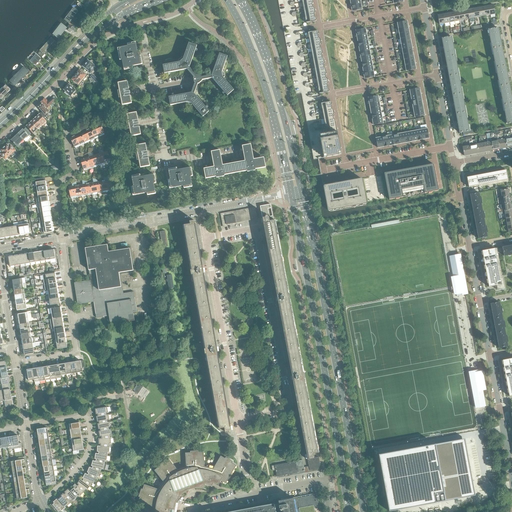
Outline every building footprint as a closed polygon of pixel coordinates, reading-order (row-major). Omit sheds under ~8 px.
[(64,19),(70,23),(78,12),(72,7),(64,19)] [(53,35),(59,40),(67,28),(61,24),(53,35)] [(76,29),(72,26),(69,24),(67,26),(70,28),(74,32),(76,29)] [(492,49),(502,47),(500,38),(501,38),(500,36),(499,36),(498,28),(497,28),(496,27),(493,28),(493,29),(488,30),(492,49)] [(39,51),(45,57),(57,44),(48,37),(42,44),(44,46),(39,51)] [(445,57),(455,56),(451,37),(442,38),(443,47),(442,47),(443,49),(444,49),(445,57)] [(141,56),(139,56),(138,56),(136,42),(127,44),(128,46),(117,48),(120,60),(122,60),(124,70),(133,69),(132,66),(140,65),(142,64),(141,59),(141,56)] [(164,73),(187,69),(188,68),(189,67),(197,45),(189,43),(183,59),(180,62),(163,65),(164,73)] [(502,47),(492,49),(496,67),(505,65),(504,57),(504,55),(503,55),(502,47)] [(219,53),(212,75),(212,76),(212,78),(227,95),(234,90),(222,77),(222,74),(222,73),(227,56),(219,53)] [(455,56),(445,57),(447,66),(446,66),(446,68),(447,68),(449,76),(458,74),(455,56)] [(87,71),(90,74),(91,72),(93,73),(94,72),(93,70),(96,67),(93,65),(95,63),(94,62),(92,60),(91,60),(90,62),(87,60),(83,66),(88,70),(87,71)] [(507,74),(505,65),(496,67),(500,86),(509,84),(508,78),(508,76),(508,74),(507,74)] [(195,83),(191,93),(192,93),(194,94),(198,84),(200,83),(201,82),(202,81),(212,78),(212,76),(212,75),(207,76),(201,77),(200,77),(199,76),(197,76),(189,67),(188,68),(187,69),(195,78),(194,79),(194,81),(195,83)] [(9,82),(14,87),(29,73),(23,68),(9,82)] [(80,70),(76,75),(83,81),(87,76),(80,70)] [(458,74),(449,76),(450,84),(449,85),(450,87),(451,87),(452,95),(462,93),(458,74)] [(83,81),(76,75),(72,80),(79,86),(83,81)] [(72,87),(73,86),(69,83),(64,89),(65,90),(63,92),(67,95),(68,95),(70,97),(73,94),(74,95),(77,92),(76,91),(76,90),(72,87)] [(509,84),(500,86),(503,105),(511,103),(511,99),(511,95),(511,92),(511,93),(509,84)] [(0,90),(0,99),(0,100),(10,90),(5,85),(0,90)] [(195,95),(194,94),(192,93),(191,93),(169,97),(170,105),(176,104),(187,102),(191,104),(202,117),(209,111),(195,95)] [(462,93),(452,95),(454,103),(453,103),(453,105),(454,105),(456,114),(465,112),(462,93)] [(45,99),(41,102),(42,104),(49,111),(51,108),(51,107),(50,105),(55,101),(54,100),(52,98),(49,101),(48,102),(45,99)] [(94,101),(87,109),(92,113),(99,106),(94,101)] [(511,103),(503,105),(507,124),(511,122),(511,103)] [(46,115),(43,117),(45,119),(52,113),(52,110),(51,108),(49,111),(42,104),(38,107),(42,112),(46,115)] [(469,130),(465,112),(456,114),(457,122),(457,124),(458,124),(459,133),(460,132),(469,131),(469,130)] [(35,118),(42,125),(47,121),(45,120),(45,119),(43,117),(40,113),(35,118)] [(31,122),(38,129),(42,125),(35,118),(31,122)] [(38,129),(31,122),(26,126),(35,135),(37,133),(35,132),(38,129)] [(95,126),(100,136),(105,134),(100,124),(95,126)] [(90,129),(95,139),(100,136),(95,126),(90,129)] [(320,135),(320,137),(323,155),(324,157),(326,157),(329,157),(340,155),(341,154),(340,147),(339,142),(336,127),(326,129),(323,129),(321,130),(322,134),(320,135)] [(23,129),(18,134),(24,140),(31,134),(27,129),(24,131),(23,129)] [(85,131),(90,141),(95,139),(90,129),(85,131)] [(80,133),(85,143),(90,141),(85,131),(80,133)] [(491,137),(490,137),(492,150),(500,149),(497,136),(493,137),(493,132),(490,133),(491,137)] [(76,135),(80,146),(85,143),(80,133),(76,135)] [(488,142),(484,143),(485,151),(492,150),(490,137),(489,133),(486,133),(488,142)] [(24,140),(18,134),(11,140),(20,150),(22,147),(20,145),(24,140)] [(75,148),(80,146),(76,135),(71,138),(75,148)] [(500,135),(497,136),(500,149),(507,147),(505,139),(504,135),(503,135),(500,135)] [(480,143),(477,144),(478,153),(485,151),(484,143),(483,139),(480,139),(479,139),(480,143)] [(472,141),(469,141),(469,145),(471,154),(478,153),(477,144),(476,140),(472,141)] [(4,147),(12,157),(16,154),(14,152),(15,150),(9,142),(4,147)] [(264,157),(253,159),(252,153),(250,144),(242,146),(244,155),(245,161),(244,161),(224,165),(222,165),(221,159),(219,150),(215,151),(211,151),(213,161),(214,167),(204,169),(205,178),(216,177),(216,178),(224,176),(224,175),(247,171),(247,172),(255,170),(255,169),(265,167),(264,157)] [(469,145),(462,147),(463,152),(464,155),(471,154),(469,145)] [(12,157),(4,147),(0,149),(0,153),(5,159),(7,158),(9,160),(12,157)] [(101,153),(105,164),(110,162),(107,151),(101,153)] [(96,155),(100,165),(105,164),(101,153),(96,155)] [(91,156),(95,167),(100,165),(96,155),(91,156)] [(86,158),(89,169),(95,167),(91,156),(86,158)] [(89,169),(86,158),(81,159),(84,170),(89,169)] [(434,163),(384,173),(389,199),(406,196),(405,189),(423,185),(424,193),(428,192),(428,193),(432,192),(432,191),(439,190),(434,163)] [(191,168),(183,169),(177,170),(177,168),(172,169),(168,169),(170,180),(168,180),(169,186),(169,188),(183,186),(184,188),(192,187),(192,183),(190,177),(190,176),(193,176),(191,168)] [(506,170),(467,177),(469,187),(505,180),(508,180),(506,170)] [(154,175),(146,176),(140,177),(140,175),(136,175),(132,176),(134,187),(131,187),(133,195),(147,193),(147,195),(156,194),(155,189),(154,183),(156,183),(154,175)] [(36,182),(37,187),(46,186),(45,181),(45,178),(38,179),(38,182),(36,182)] [(325,184),(323,187),(328,210),(329,211),(330,212),(365,205),(366,204),(367,203),(362,179),(360,178),(345,180),(344,182),(341,182),(340,182),(325,184)] [(193,189),(194,195),(212,191),(211,185),(193,189)] [(508,189),(501,190),(502,195),(502,197),(509,196),(508,189)] [(479,193),(470,194),(470,195),(471,199),(471,201),(470,201),(471,203),(472,203),(472,205),(473,209),(482,207),(481,204),(481,203),(480,198),(480,197),(479,193)] [(509,196),(502,197),(502,200),(503,204),(510,203),(509,196)] [(504,209),(503,209),(503,212),(511,210),(510,203),(503,204),(504,208),(504,209)] [(308,459),(314,458),(313,453),(318,452),(319,452),(304,373),(275,220),(274,220),(273,220),(271,204),(260,206),(263,223),(264,228),(276,292),(277,296),(285,338),(292,375),(293,380),(307,454),(308,459)] [(482,207),(473,209),(474,214),(474,215),(473,216),(474,218),(474,217),(475,219),(475,224),(484,222),(484,218),(483,218),(482,212),(482,207)] [(511,211),(511,210),(503,212),(503,214),(505,213),(506,218),(511,216),(511,211)] [(235,223),(234,217),(233,211),(221,213),(223,225),(235,223)] [(216,347),(213,326),(203,273),(203,268),(202,268),(195,224),(194,221),(189,221),(190,224),(184,225),(182,226),(218,428),(219,428),(224,427),(225,432),(231,431),(230,426),(217,352),(216,347)] [(484,222),(475,224),(476,228),(477,230),(476,230),(476,232),(477,232),(477,234),(478,238),(482,238),(482,240),(485,239),(484,237),(487,237),(486,233),(486,232),(485,227),(485,226),(484,222)] [(163,250),(169,249),(166,231),(160,232),(163,250)] [(115,251),(113,251),(108,252),(107,244),(85,248),(89,270),(91,270),(93,280),(74,283),(78,304),(94,302),(96,318),(109,316),(110,324),(135,320),(133,312),(137,311),(134,292),(122,293),(121,288),(119,273),(133,270),(130,248),(115,251)] [(511,254),(511,245),(510,246),(510,245),(508,245),(508,246),(502,247),(504,256),(511,254)] [(501,282),(495,252),(495,249),(495,248),(482,251),(482,252),(483,252),(483,255),(483,258),(483,259),(484,259),(485,262),(484,262),(485,265),(485,266),(486,269),(485,269),(486,272),(486,273),(487,273),(487,276),(487,279),(487,280),(488,280),(489,283),(488,283),(489,287),(496,286),(501,285),(501,282)] [(54,249),(49,250),(50,260),(55,259),(55,256),(58,256),(56,249),(54,249)] [(166,268),(172,267),(169,249),(163,250),(166,268)] [(461,254),(458,254),(449,256),(453,277),(450,277),(454,295),(456,295),(456,296),(468,294),(461,254)] [(504,289),(503,282),(501,282),(501,285),(496,286),(497,290),(504,289)] [(499,302),(491,304),(492,310),(491,310),(491,312),(492,312),(493,314),(493,318),(502,317),(501,313),(501,312),(500,307),(499,302)] [(502,317),(493,318),(494,324),(495,325),(494,325),(494,327),(495,327),(495,329),(496,333),(505,332),(504,327),(503,322),(503,321),(502,317)] [(505,332),(496,333),(497,337),(497,339),(496,339),(497,341),(498,341),(498,343),(499,348),(500,348),(502,347),(502,349),(505,349),(505,347),(507,346),(507,342),(506,341),(505,336),(505,335),(505,332)] [(511,358),(502,360),(502,361),(503,361),(504,364),(503,364),(503,365),(504,368),(505,368),(505,371),(504,371),(505,375),(506,375),(506,378),(506,379),(506,382),(507,382),(508,385),(507,385),(507,386),(508,389),(509,389),(509,392),(508,392),(508,393),(509,394),(509,396),(511,395),(511,358)] [(75,362),(77,373),(82,372),(82,368),(85,367),(84,360),(75,362)] [(483,371),(480,371),(479,371),(479,370),(468,372),(475,408),(481,407),(486,406),(483,390),(486,390),(483,371)] [(0,373),(0,378),(1,379),(2,384),(9,383),(7,372),(0,373)] [(3,390),(0,390),(0,395),(11,394),(9,383),(2,384),(3,390)] [(144,391),(145,390),(139,385),(135,391),(141,396),(144,391)] [(13,410),(11,394),(0,395),(0,401),(4,401),(6,411),(13,410)] [(107,415),(107,414),(106,413),(108,412),(107,407),(95,409),(96,413),(97,413),(98,416),(107,415)] [(108,414),(107,414),(107,415),(98,416),(96,416),(97,420),(98,420),(99,423),(99,424),(108,422),(108,420),(109,420),(108,414)] [(110,421),(108,422),(99,424),(99,423),(98,424),(98,428),(100,427),(100,431),(109,429),(109,427),(110,427),(110,421)] [(111,429),(109,429),(100,431),(99,431),(99,435),(101,435),(101,438),(101,439),(111,438),(110,435),(112,435),(111,429)] [(22,443),(19,443),(18,435),(15,436),(14,435),(14,433),(12,433),(14,449),(23,447),(22,443)] [(111,443),(111,438),(101,439),(101,438),(98,438),(99,443),(100,442),(100,446),(109,447),(110,443),(111,443)] [(79,453),(78,450),(84,449),(83,444),(73,445),(74,451),(73,452),(73,454),(79,453)] [(426,453),(382,461),(390,506),(401,504),(401,507),(408,505),(407,503),(474,491),(466,446),(436,451),(435,444),(419,447),(420,452),(425,451),(426,453)] [(100,446),(97,446),(97,450),(99,450),(98,454),(107,455),(108,452),(109,452),(109,447),(100,446)] [(174,511),(174,510),(174,509),(174,508),(175,507),(175,506),(176,503),(177,502),(177,500),(179,498),(180,497),(180,496),(181,495),(183,494),(184,492),(186,491),(188,490),(189,490),(190,490),(190,489),(192,489),(194,489),(196,488),(198,488),(200,488),(202,488),(204,489),(206,489),(204,488),(205,486),(205,484),(206,484),(208,485),(209,486),(211,486),(212,487),(212,486),(213,483),(218,486),(218,485),(221,481),(223,482),(225,483),(226,482),(236,466),(235,464),(232,463),(232,462),(225,458),(222,456),(220,457),(213,469),(212,468),(206,467),(204,467),(204,453),(202,452),(199,452),(197,451),(191,451),(190,452),(190,453),(187,453),(185,454),(186,467),(183,468),(182,470),(181,469),(178,470),(170,460),(168,460),(165,462),(163,462),(158,465),(158,467),(155,469),(155,471),(163,482),(163,483),(159,488),(158,489),(145,485),(144,486),(143,489),(142,489),(141,490),(139,495),(140,497),(139,501),(140,502),(154,507),(154,511),(147,511),(148,511),(145,511),(144,511),(174,511)] [(98,454),(95,453),(95,457),(97,457),(96,461),(104,464),(105,460),(107,461),(107,455),(98,454)] [(309,466),(306,466),(307,472),(321,469),(321,466),(320,466),(319,457),(314,458),(308,459),(309,466)] [(96,461),(93,460),(92,464),(93,465),(92,468),(100,472),(102,469),(105,470),(107,464),(104,464),(96,461)] [(302,460),(295,461),(297,472),(298,474),(307,472),(306,466),(304,467),(302,460)] [(295,461),(289,462),(291,474),(291,475),(298,474),(297,472),(295,461)] [(289,462),(282,464),(284,475),(284,476),(291,475),(291,474),(289,462)] [(282,464),(275,465),(275,470),(276,475),(277,476),(277,478),(284,476),(284,475),(282,464)] [(98,477),(100,472),(92,468),(89,467),(88,471),(89,471),(88,475),(96,479),(97,476),(98,477)] [(93,484),(96,479),(88,475),(85,473),(83,477),(85,478),(83,480),(83,481),(90,486),(92,483),(93,484)] [(56,484),(56,481),(55,476),(42,478),(42,480),(45,480),(46,486),(56,484)] [(87,490),(90,486),(83,481),(83,480),(80,479),(78,482),(79,483),(77,486),(84,492),(86,490),(87,490)] [(77,486),(75,484),(72,487),(73,488),(71,490),(70,491),(76,498),(79,495),(80,496),(84,492),(77,486)] [(70,491),(71,490),(69,488),(66,491),(67,492),(64,494),(70,501),(71,500),(72,501),(76,498),(70,491)] [(71,502),(70,501),(64,494),(63,493),(60,496),(61,497),(58,499),(64,506),(66,505),(67,506),(71,502)] [(313,511),(313,507),(319,506),(317,493),(313,494),(313,495),(297,498),(297,499),(293,500),(293,498),(281,500),(277,500),(277,499),(273,501),(274,503),(228,511),(313,511)] [(58,499),(57,498),(50,505),(56,511),(62,511),(61,511),(65,507),(64,506),(58,499)]
